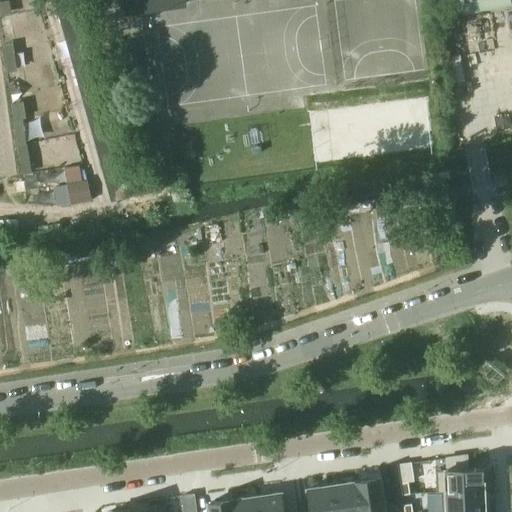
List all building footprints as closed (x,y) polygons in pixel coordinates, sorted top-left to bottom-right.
[(125,197),(69,0),(52,0),(54,7),(57,6),(112,201),(125,197)] [(122,0),(125,12),(185,3),(185,0),(122,0)] [(511,7),(511,6),(510,0),(448,0),(452,19),(511,7)] [(109,46),(113,69),(137,66),(133,42),(109,46)] [(9,61),(20,142),(57,137),(55,116),(45,117),(43,106),(36,107),(33,79),(31,64),(52,61),(52,55),(9,61)] [(137,66),(113,69),(112,70),(114,82),(139,78),(137,66)] [(78,203),(87,197),(78,183),(67,185),(71,204),(78,203)] [(18,219),(0,219),(0,233),(19,233),(18,219)] [(483,468),(435,470),(436,493),(436,494),(441,494),(441,493),(484,491),(484,480),(484,477),(483,477),(483,472),(484,472),(483,468)] [(380,478),(356,482),(359,511),(398,511),(397,505),(385,507),(380,478)] [(359,511),(356,482),(331,485),(335,511),(359,511)] [(408,482),(400,483),(402,495),(410,494),(408,482)] [(310,511),(335,511),(331,485),(307,489),(310,511)] [(484,511),(484,491),(441,493),(441,494),(441,511),(484,511)] [(284,511),(282,492),(257,496),(259,511),(284,511)] [(237,499),(233,500),(234,511),(259,511),(257,496),(237,499)] [(209,511),(234,511),(233,500),(208,503),(209,511)]
